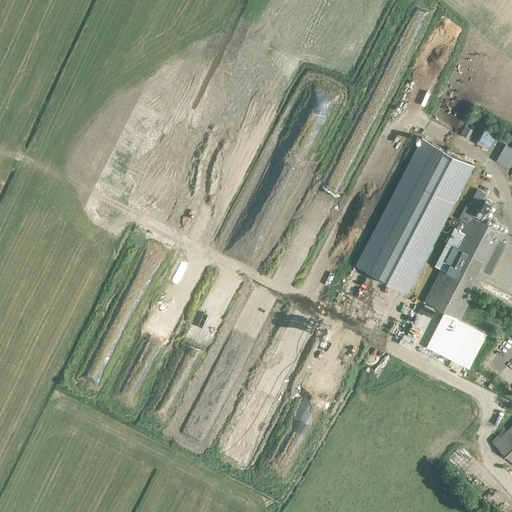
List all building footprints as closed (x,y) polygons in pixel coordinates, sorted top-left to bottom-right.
[(464,125),(460,134),(467,138),(472,129),(464,125)] [(481,168),(421,137),(356,264),(415,295),(481,168)] [(484,186),(487,180),(478,176),(475,182),(484,186)] [(469,213),(424,300),(460,318),(505,231),(469,213)] [(310,309),(315,330),(325,328),(320,306),(310,309)] [(402,319),(408,321),(411,313),(405,311),(402,319)] [(443,312),(426,346),(453,360),(471,326),(443,312)] [(419,327),(423,319),(413,314),(409,322),(419,327)] [(408,348),(414,337),(401,331),(396,342),(408,348)] [(393,355),(389,367),(395,369),(399,357),(393,355)] [(264,365),(262,374),(268,375),(270,367),(264,365)] [(511,423),(494,442),(511,460),(511,423)]
